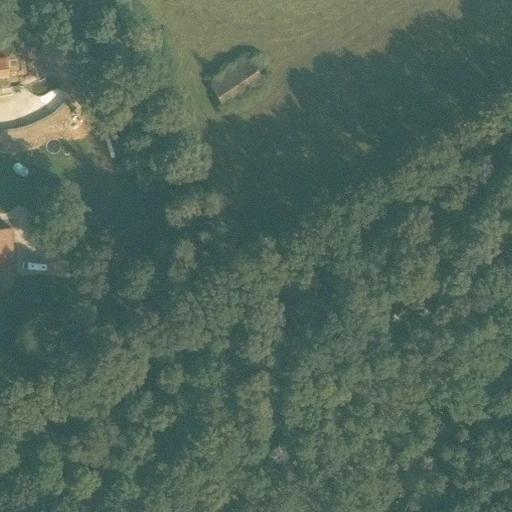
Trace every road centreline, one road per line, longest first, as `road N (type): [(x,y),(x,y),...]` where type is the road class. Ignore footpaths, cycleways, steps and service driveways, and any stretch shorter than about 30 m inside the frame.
road 1 (unclassified): [(0,385),(95,352),(511,82)]
road 2 (unknown): [(146,319),(15,239)]
